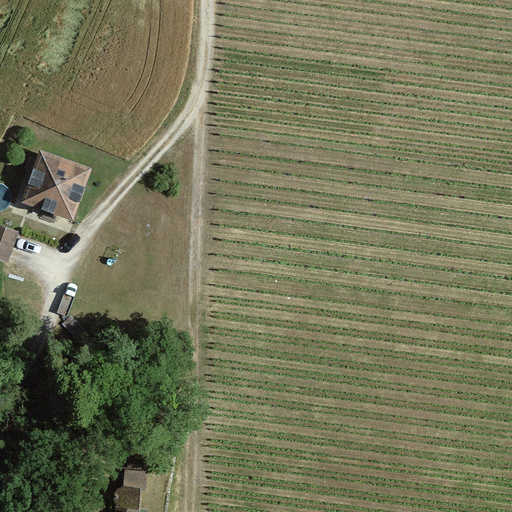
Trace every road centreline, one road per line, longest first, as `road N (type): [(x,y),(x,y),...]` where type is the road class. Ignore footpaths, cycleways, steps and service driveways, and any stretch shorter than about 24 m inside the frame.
road 1 (track): [(189,511),(201,88)]
road 2 (track): [(0,432),(66,263),(201,88)]
